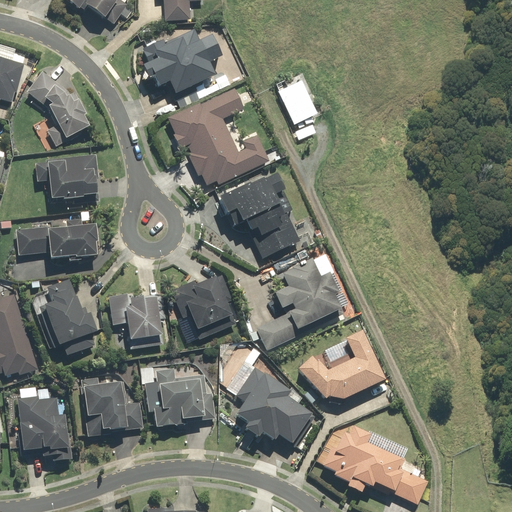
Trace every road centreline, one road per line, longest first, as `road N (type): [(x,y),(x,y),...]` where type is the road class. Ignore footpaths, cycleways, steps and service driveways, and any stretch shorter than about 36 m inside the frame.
road 1 (residential): [(0,509),(199,467),(245,475),(315,511)]
road 2 (residential): [(0,23),(83,60),(115,105),(141,181)]
road 3 (residential): [(141,181),(176,228),(158,252),(140,249),(132,212)]
